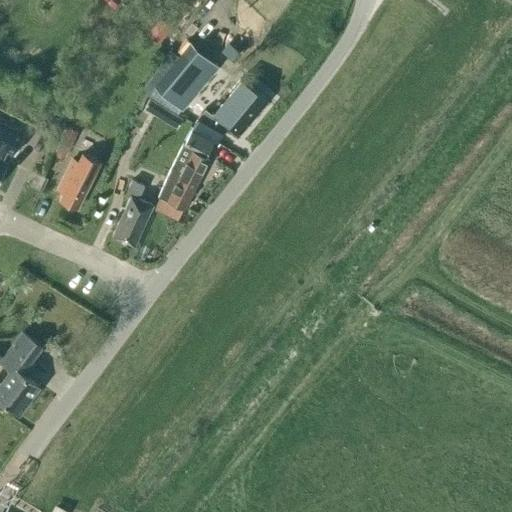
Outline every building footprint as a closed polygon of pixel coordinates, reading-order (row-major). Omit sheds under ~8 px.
[(149,33),(161,42),(176,22),(164,13),(149,33)] [(182,107),(218,64),(190,41),(154,84),(182,107)] [(228,122),(240,133),(269,99),(243,77),(213,113),(209,117),(224,126),(228,122)] [(180,123),(183,117),(151,98),(147,104),(147,105),(179,125),(180,123)] [(191,128),(213,141),(216,142),(225,127),(224,126),(209,117),(213,113),(204,105),(191,128)] [(25,132),(0,119),(0,178),(8,162),(2,158),(7,148),(15,152),(25,132)] [(184,143),(206,156),(213,141),(191,128),(184,143)] [(64,161),(73,144),(64,140),(56,157),(64,161)] [(169,170),(158,195),(184,208),(209,158),(206,156),(184,143),(183,142),(169,170)] [(57,188),(62,191),(58,197),(79,207),(100,161),(81,152),(78,160),(72,157),(57,188)] [(129,195),(110,237),(134,247),(153,203),(139,197),(144,184),(132,179),(125,193),(129,195)] [(141,246),(136,258),(144,262),(150,250),(141,246)] [(6,404),(18,413),(39,385),(22,372),(41,345),(22,330),(0,360),(0,361),(9,368),(0,379),(0,407),(2,409),(6,404)]
